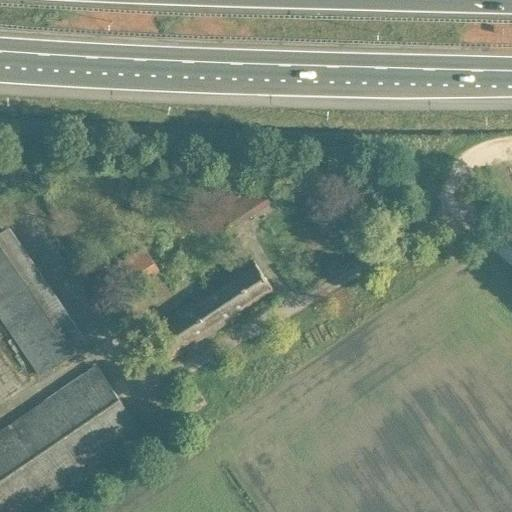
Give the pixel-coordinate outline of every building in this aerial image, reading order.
[(115,175),(114,181),(118,184),(125,185),(129,182),(130,177),(125,174),(120,173),(115,175)] [(242,233),(274,204),(257,185),(225,214),(242,233)] [(7,229),(0,234),(0,315),(39,367),(85,332),(7,229)] [(113,266),(130,291),(160,271),(143,246),(113,266)] [(236,317),(234,313),(272,288),(254,260),(146,333),(166,362),(236,317)] [(0,431),(0,511),(20,511),(141,431),(97,366),(0,431)]
